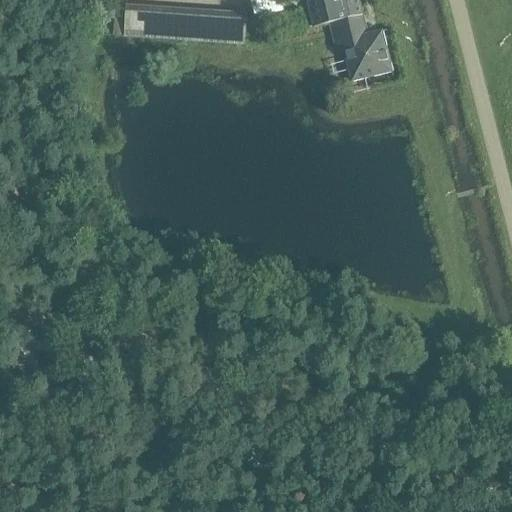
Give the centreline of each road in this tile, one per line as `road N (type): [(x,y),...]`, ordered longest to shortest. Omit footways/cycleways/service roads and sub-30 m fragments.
road 1 (track): [(264,391),(2,315)]
road 2 (track): [(511,478),(264,391)]
road 3 (unclassified): [(459,0),(511,216)]
